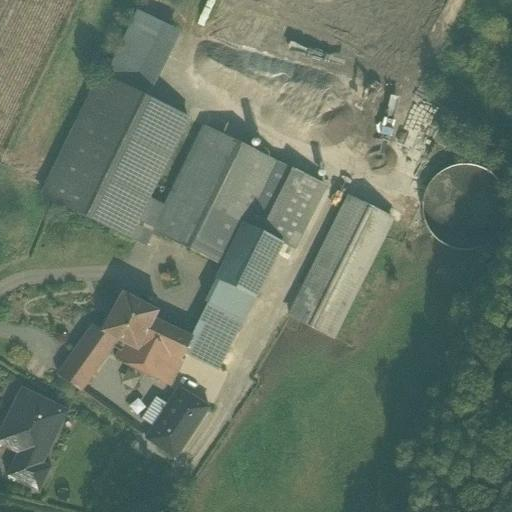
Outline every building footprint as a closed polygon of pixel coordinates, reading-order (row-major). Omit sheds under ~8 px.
[(346,0),(345,4),(361,11),(365,0),(346,0)] [(403,0),(390,25),(410,35),(428,0),(403,0)] [(137,12),(105,79),(148,100),(180,33),(137,12)] [(282,55),(261,92),(280,103),(298,71),(294,69),(308,44),(303,41),(292,61),(282,55)] [(145,246),(152,232),(165,207),(147,197),(186,119),(148,100),(105,79),(101,77),(43,196),(50,200),(58,204),(145,246)] [(152,232),(223,267),(224,267),(244,226),(275,162),(204,127),(165,207),(152,232)] [(323,186),(275,162),(244,226),(281,244),(292,249),(323,186)] [(475,249),(490,241),(500,229),(506,213),(505,197),(497,182),(485,171),(469,166),(453,167),(438,174),(427,187),(422,202),(423,219),(430,234),(442,244),(458,250),(475,249)] [(290,317),(332,338),(391,219),(349,198),(290,317)] [(223,267),(216,279),(254,298),(281,244),(244,226),(224,267),(223,267)] [(192,338),(184,354),(195,360),(218,371),(242,322),(254,298),(216,279),(205,304),(207,305),(190,338),(192,338)] [(122,293),(101,333),(118,341),(125,345),(137,352),(145,336),(162,344),(158,351),(180,362),(184,354),(192,338),(190,338),(154,320),(158,312),(122,293)] [(107,356),(118,341),(101,333),(92,327),(84,339),(107,356)] [(176,390),(195,360),(184,354),(180,362),(158,351),(162,344),(145,336),(137,352),(125,345),(117,360),(176,390)] [(98,369),(107,356),(84,339),(74,353),(98,369)] [(58,375),(81,392),(98,369),(74,353),(58,375)] [(0,445),(18,454),(41,466),(42,465),(53,442),(49,440),(64,410),(21,389),(0,432),(0,445)] [(148,441),(174,461),(209,408),(181,391),(170,407),(155,430),(148,441)] [(155,430),(170,407),(156,398),(140,421),(155,430)] [(49,440),(53,442),(68,412),(64,410),(49,440)] [(6,477),(38,493),(50,469),(42,465),(41,466),(18,454),(6,477)]
